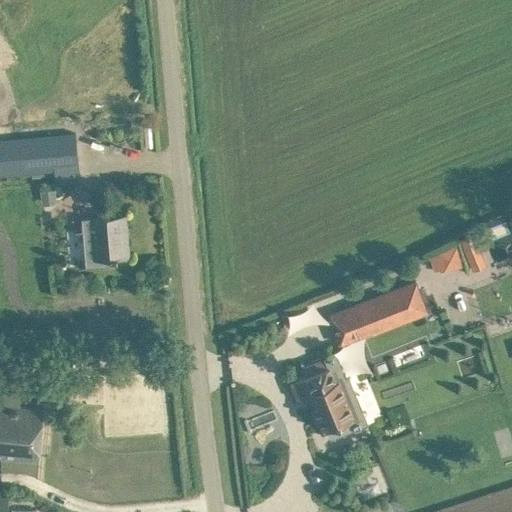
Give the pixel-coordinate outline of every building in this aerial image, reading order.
[(154,146),(152,126),(144,126),(145,147),(154,146)] [(79,181),(75,132),(3,138),(7,173),(55,169),(56,182),(79,181)] [(43,201),(55,200),(54,186),(42,187),(43,201)] [(108,264),(107,255),(127,254),(124,214),(82,218),(86,266),(108,264)] [(460,238),(472,270),(486,265),(479,246),(482,244),(477,232),(460,238)] [(462,263),(457,242),(439,250),(442,269),(462,263)] [(414,278),(329,311),(341,343),(426,309),(414,278)] [(305,376),(289,382),(296,399),(309,394),(314,406),(312,407),(321,428),(325,427),(329,437),(354,427),(354,428),(360,425),(360,424),(366,422),(347,375),(344,376),(334,352),(301,366),(305,376)] [(0,405),(0,455),(38,459),(42,409),(0,405)]
